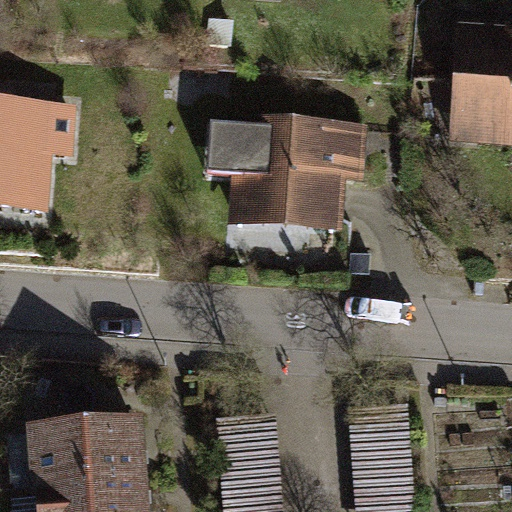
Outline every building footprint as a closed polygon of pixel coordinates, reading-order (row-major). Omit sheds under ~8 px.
[(511,36),(450,35),(448,151),(511,152),(511,36)] [(84,114),(0,105),(0,218),(50,223),(56,162),(79,165),(84,114)] [(373,136),(211,124),(203,242),(341,252),(345,193),(369,195),(373,136)] [(414,511),(411,413),(353,416),(356,511),(414,511)] [(287,511),(280,418),(219,423),(226,511),(287,511)] [(147,465),(144,430),(33,437),(37,511),(149,511),(149,505),(147,465)]
